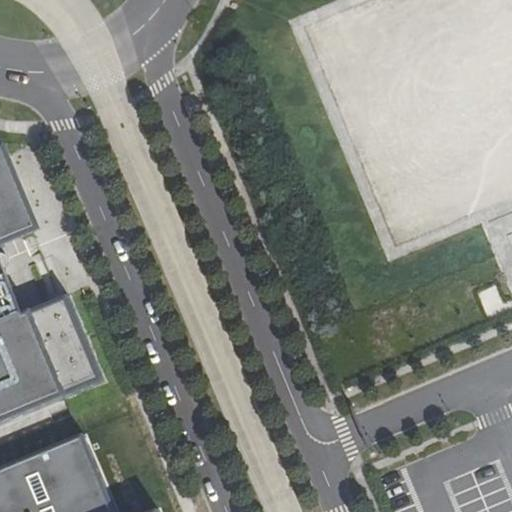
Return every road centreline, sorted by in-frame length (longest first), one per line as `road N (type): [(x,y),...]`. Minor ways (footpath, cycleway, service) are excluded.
road 1 (unclassified): [(340,511),(139,26)]
road 2 (unclassified): [(5,69),(65,126),(226,511)]
road 3 (unclassified): [(5,69),(51,70),(96,56),(139,26)]
